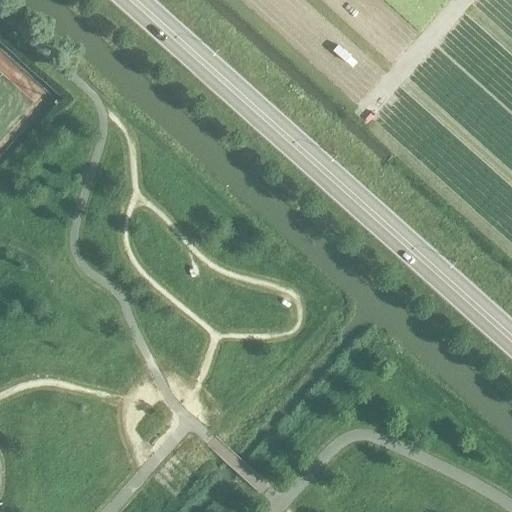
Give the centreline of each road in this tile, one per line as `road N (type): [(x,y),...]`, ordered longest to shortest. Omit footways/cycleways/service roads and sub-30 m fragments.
road 1 (secondary): [(511,342),(130,0)]
road 2 (track): [(452,0),(355,110)]
